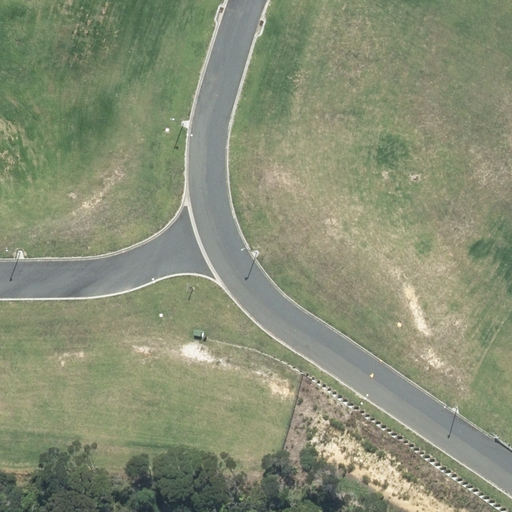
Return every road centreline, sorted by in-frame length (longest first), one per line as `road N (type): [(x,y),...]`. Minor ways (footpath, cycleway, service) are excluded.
road 1 (residential): [(511,473),(304,341),(245,280),(218,219)]
road 2 (residential): [(218,219),(127,256),(0,265)]
road 3 (residential): [(218,219),(208,153),(213,112),(246,0)]
